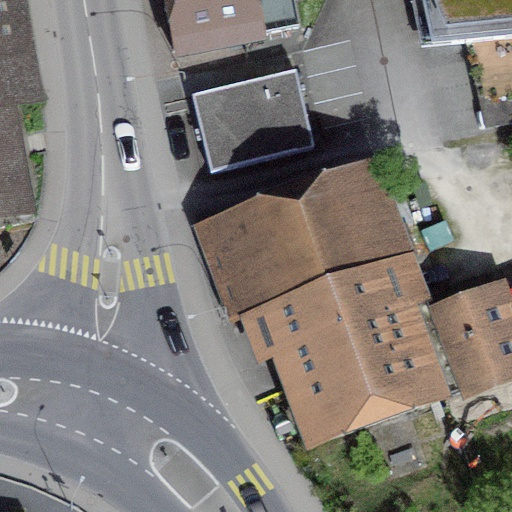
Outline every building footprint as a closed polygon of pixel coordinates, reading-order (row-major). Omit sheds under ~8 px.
[(0,0),(0,79),(40,73),(27,0),(0,0)] [(179,0),(189,65),(272,52),(264,0),(179,0)] [(511,0),(448,0),(460,61),(511,50),(511,0)] [(297,74),(193,99),(211,173),(315,148),(297,74)] [(0,110),(0,208),(17,206),(0,110)] [(445,395),(422,325),(407,332),(383,265),(409,256),(380,177),(201,242),(236,337),(275,323),(318,440),(445,395)] [(511,295),(422,325),(445,395),(511,373),(511,295)]
